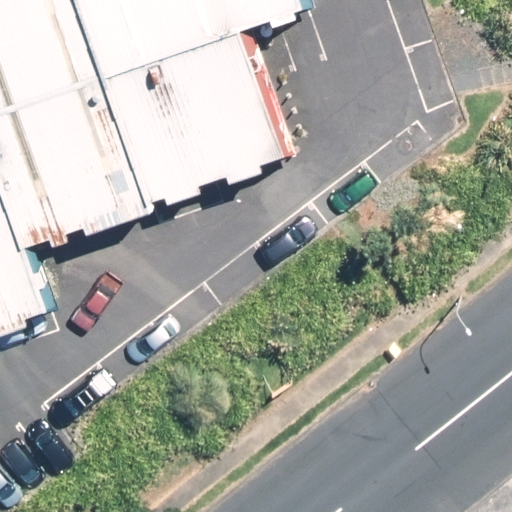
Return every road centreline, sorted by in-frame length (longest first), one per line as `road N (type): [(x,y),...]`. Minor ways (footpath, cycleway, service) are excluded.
road 1 (tertiary): [(511,337),(286,511)]
road 2 (unknown): [(415,412),(486,511)]
